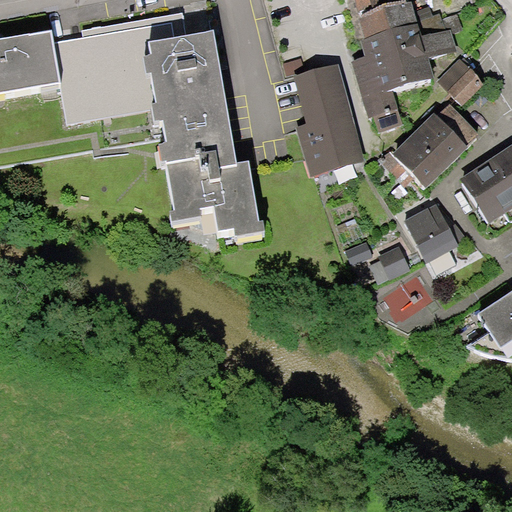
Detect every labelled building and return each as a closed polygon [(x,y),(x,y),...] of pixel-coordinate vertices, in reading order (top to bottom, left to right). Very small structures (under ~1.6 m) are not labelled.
[(355,0),(365,37),(362,39),(366,55),(353,59),(370,117),(375,115),(380,132),(403,124),(394,90),(434,81),(428,58),(457,51),(451,30),(462,26),(459,14),(442,19),(440,12),(433,15),(430,6),(416,10),(413,2),(409,1),(408,0),(355,0)] [(0,101),(60,91),(66,127),(153,111),(159,110),(154,79),(150,80),(147,65),(155,63),(152,52),(188,45),(184,20),(84,38),(86,46),(56,51),(54,36),(0,45),(0,101)] [(183,46),(152,52),(155,63),(147,65),(150,80),(154,79),(159,110),(153,111),(157,129),(165,127),(170,153),(160,155),(163,172),(169,171),(178,219),(173,220),(175,230),(202,225),(200,216),(216,213),(220,237),(238,234),(240,245),(268,240),(265,227),(263,227),(252,169),(239,171),(230,124),(214,40),(188,45),(183,46)] [(439,81),(462,105),(484,84),(461,59),(439,81)] [(339,64),(294,77),(306,121),(294,125),(309,177),(367,160),(339,64)] [(434,113),(393,153),(427,188),(468,148),(466,146),(479,134),(449,104),(436,116),(434,113)] [(511,145),(460,179),(487,222),(504,212),(510,220),(511,218),(511,145)] [(440,207),(402,226),(425,271),(463,251),(440,207)] [(345,251),(352,266),(374,255),(367,241),(345,251)] [(399,244),(378,255),(391,280),(412,270),(399,244)] [(511,292),(479,314),(501,347),(511,339),(511,292)]
